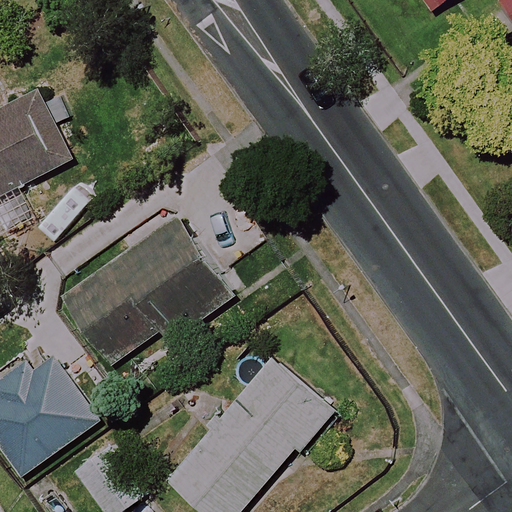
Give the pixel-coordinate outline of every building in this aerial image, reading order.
[(511,0),(502,0),(511,13),(511,0)] [(0,200),(82,157),(45,86),(0,109),(0,200)] [(237,297),(182,218),(69,298),(116,364),(168,327),(177,339),(237,297)] [(57,354),(36,368),(29,358),(0,377),(0,424),(31,472),(103,423),(57,354)] [(340,410),(280,359),(177,480),(214,511),(245,511),(302,446),(306,450),(340,410)] [(121,511),(147,497),(117,445),(79,467),(105,511),(121,511)]
